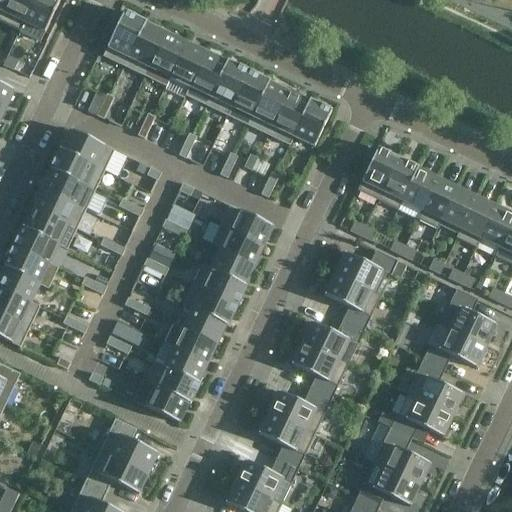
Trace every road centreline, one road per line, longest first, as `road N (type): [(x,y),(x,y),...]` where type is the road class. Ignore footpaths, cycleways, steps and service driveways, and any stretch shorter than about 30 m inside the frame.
road 1 (residential): [(369,100),(172,511)]
road 2 (residential): [(369,100),(158,0)]
road 3 (residential): [(0,204),(97,0)]
road 4 (residential): [(511,168),(369,100)]
road 5 (residential): [(457,511),(511,398)]
